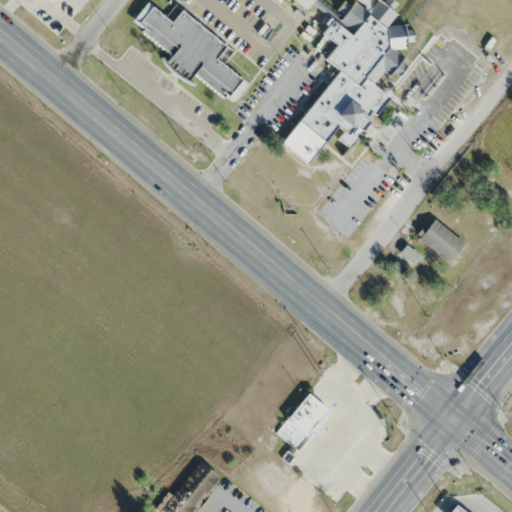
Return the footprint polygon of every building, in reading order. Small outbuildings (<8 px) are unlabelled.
[(59,0),(76,13),(87,0),(59,0)] [(334,60),(285,151),(300,159),(340,138),(350,156),(383,95),(376,82),(404,67),(396,51),(408,45),(414,34),(390,22),(399,5),(390,0),(293,0),(330,20),(322,36),(334,60)] [(170,54),(161,65),(186,84),(193,74),(231,104),(247,84),(216,59),(226,46),(180,11),(171,22),(146,2),(130,23),(170,54)] [(433,257),(450,242),(430,218),(412,234),(433,257)] [(411,264),(417,257),(405,247),(399,254),(411,264)] [(285,419),(305,435),(326,409),(307,394),(285,419)] [(322,467),(337,478),(375,430),(360,418),(322,467)] [(190,511),(218,477),(197,461),(157,511),(190,511)]
